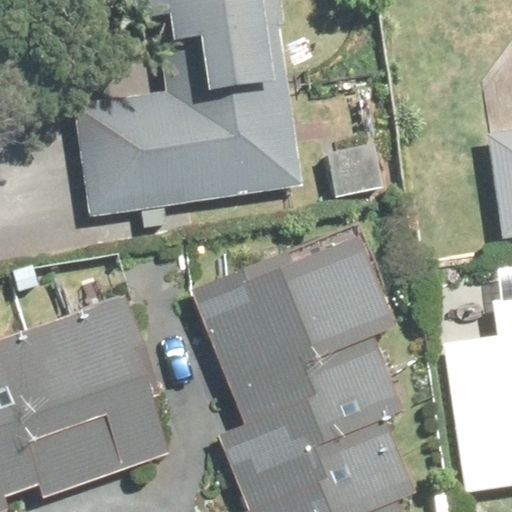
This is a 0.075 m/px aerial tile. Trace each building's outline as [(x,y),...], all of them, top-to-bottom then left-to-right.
[(187,0),(124,0),(137,136),(200,131),(187,0)] [(500,9),(500,0),(403,0),(404,11),(500,9)] [(511,133),(472,139),(486,247),(511,243),(511,133)] [(205,138),(10,153),(18,267),(213,252),(205,138)] [(398,511),(345,249),(167,285),(213,511),(398,511)] [(511,305),(475,311),(481,351),(430,359),(453,509),(511,500),(511,305)] [(92,316),(0,345),(0,511),(22,511),(142,475),(92,316)]
